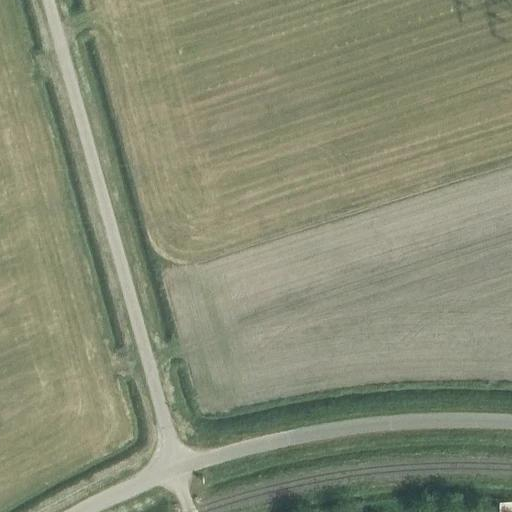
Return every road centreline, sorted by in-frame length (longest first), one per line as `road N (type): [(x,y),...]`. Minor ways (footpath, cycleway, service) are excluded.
road 1 (unclassified): [(175,471),(47,0)]
road 2 (unclassified): [(175,471),(274,444),(452,419),(511,427)]
